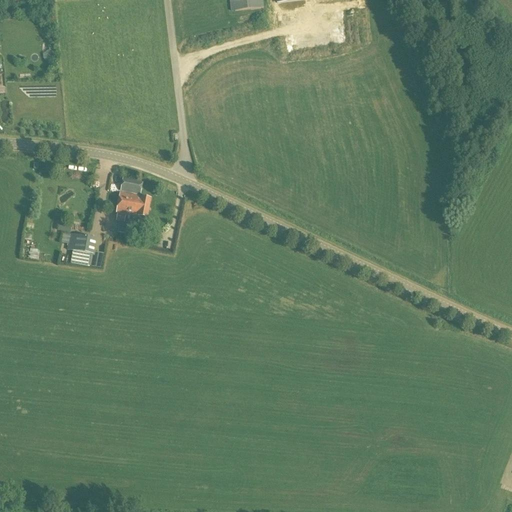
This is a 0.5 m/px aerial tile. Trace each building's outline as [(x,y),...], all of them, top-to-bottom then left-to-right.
[(263,0),(229,0),(231,12),(264,8),(263,0)] [(140,196),(143,182),(124,178),(121,192),(140,196)] [(148,219),(152,200),(139,197),(121,193),(116,213),(118,214),(116,221),(128,224),(129,222),(138,224),(139,218),(148,219)] [(126,235),(128,225),(119,223),(117,233),(126,235)] [(59,224),(57,231),(71,234),(72,226),(59,224)] [(93,256),(96,240),(69,235),(66,251),(93,256)]
